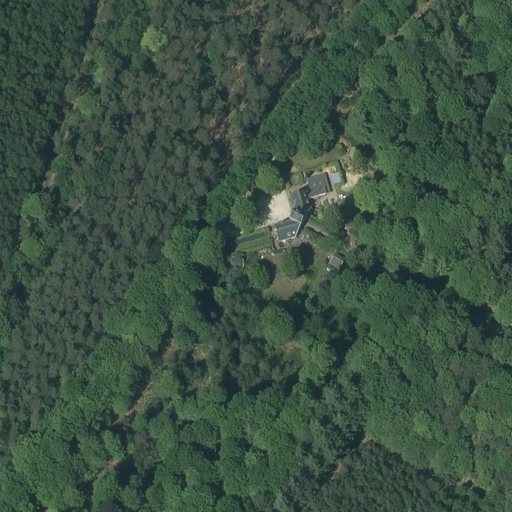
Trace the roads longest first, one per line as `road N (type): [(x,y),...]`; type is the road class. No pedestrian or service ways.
road 1 (track): [(108,0),(0,346)]
road 2 (unclassified): [(3,511),(214,234)]
road 3 (unclassified): [(263,169),(398,0)]
road 4 (track): [(356,408),(277,511)]
